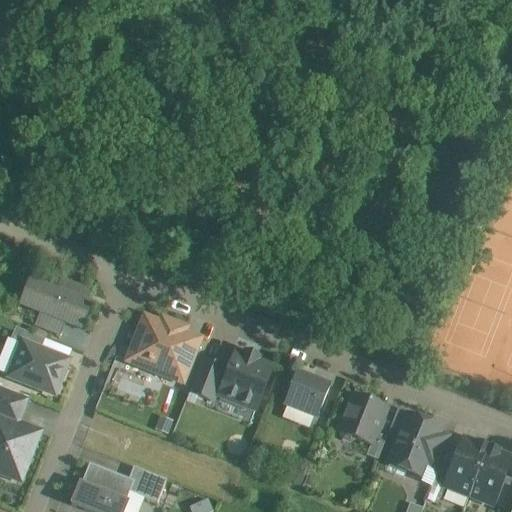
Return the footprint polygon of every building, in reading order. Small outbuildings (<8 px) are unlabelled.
[(82,292),(62,284),(58,295),(38,287),(29,310),(42,315),(38,326),(59,334),(63,323),(80,329),(89,307),(77,303),(82,292)] [(183,334),(144,319),(127,363),(149,372),(153,360),(170,367),(183,334)] [(45,341),(15,329),(10,341),(22,346),(22,345),(40,352),(45,341)] [(183,334),(170,367),(186,374),(199,341),(183,334)] [(40,352),(22,345),(22,346),(9,378),(54,396),(67,363),(40,352)] [(235,354),(218,397),(255,412),(272,369),(256,363),(258,359),(245,354),(244,358),(235,354)] [(225,371),(201,362),(188,394),(212,403),(225,371)] [(329,387),(296,374),(283,406),(317,419),(329,387)] [(385,409),(353,396),(338,435),(340,436),(343,440),(349,443),(354,441),(370,447),(375,435),(385,409)] [(24,407),(0,397),(0,418),(16,425),(24,407)] [(16,425),(0,418),(0,474),(20,482),(39,434),(16,425)] [(439,431),(407,418),(388,466),(389,466),(386,473),(403,480),(408,468),(422,474),(425,468),(438,434),(439,431)] [(438,434),(425,468),(437,473),(444,455),(451,439),(438,434)] [(386,439),(375,435),(370,447),(366,457),(377,462),(386,439)] [(476,447),(463,442),(456,459),(445,487),(444,488),(468,498),(487,449),(477,445),(476,447)] [(498,454),(487,449),(468,498),(492,507),(493,506),(504,479),(511,461),(497,456),(498,454)] [(437,473),(433,483),(445,487),(456,459),(444,455),(437,473)] [(128,481),(89,465),(80,487),(78,486),(71,506),(85,511),(123,511),(127,505),(125,505),(129,494),(133,483),(128,481)] [(166,481),(133,468),(128,481),(133,483),(129,494),(157,505),(166,481)] [(511,481),(504,479),(493,506),(504,510),(511,490),(511,481)]
